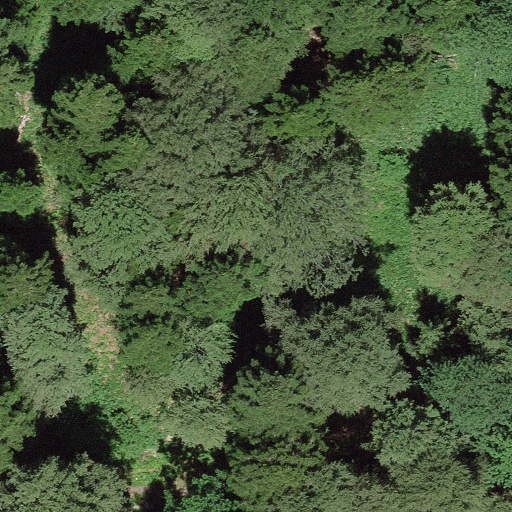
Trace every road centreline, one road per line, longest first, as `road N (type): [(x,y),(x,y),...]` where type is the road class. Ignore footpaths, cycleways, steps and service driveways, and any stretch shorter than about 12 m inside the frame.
road 1 (track): [(85,471),(429,417),(511,412)]
road 2 (track): [(85,471),(221,511)]
